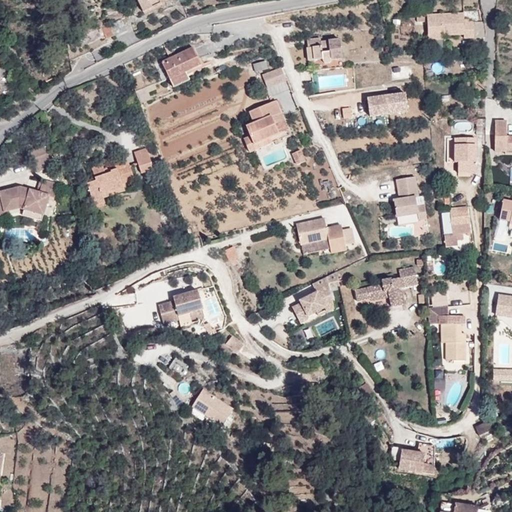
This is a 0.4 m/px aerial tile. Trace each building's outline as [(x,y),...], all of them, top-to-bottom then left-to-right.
[(165,0),(164,0),(137,0),(143,12),(161,4),(160,2),(165,0)] [(464,38),(474,38),(473,22),(469,22),(469,19),(464,19),(463,13),(417,16),(417,22),(427,22),(428,41),(445,40),(445,36),(464,35),(464,38)] [(115,36),(126,31),(121,20),(110,25),(115,36)] [(473,22),(474,38),(484,38),(484,22),(473,22)] [(99,30),(104,41),(115,36),(110,25),(99,30)] [(342,59),(340,40),(320,42),(320,38),(307,40),(308,48),(306,48),(308,61),(322,60),(324,63),(328,64),(330,63),(331,60),(342,59)] [(201,65),(193,48),(161,63),(173,87),(189,80),(186,73),(201,65)] [(266,61),(254,64),(256,72),(268,69),(266,61)] [(267,88),(286,81),(281,68),(262,76),(267,88)] [(157,89),(155,84),(135,92),(140,103),(151,99),(148,93),(157,89)] [(370,117),(408,111),(405,94),(367,99),(370,117)] [(254,145),(270,138),(279,134),(272,118),(282,113),(276,101),(249,112),(254,124),(246,127),(250,137),(254,145)] [(272,118),(279,134),(289,130),(282,113),(272,118)] [(511,137),(506,138),(506,122),(495,122),(495,152),(506,152),(506,150),(511,150),(511,137)] [(250,137),(244,140),(249,153),(273,143),(270,138),(254,145),(250,137)] [(459,173),(475,173),(475,139),(456,139),(456,163),(459,163),(459,173)] [(45,147),(29,152),(33,161),(48,156),(45,147)] [(153,169),(146,149),(134,153),(141,174),(153,169)] [(300,151),(292,154),(297,165),(305,162),(300,151)] [(122,184),(121,180),(133,176),(128,161),(104,170),(102,165),(92,169),(96,182),(87,185),(94,205),(104,202),(103,198),(102,194),(124,187),(122,184)] [(419,197),(415,177),(396,180),(399,199),(394,200),(397,218),(417,215),(418,221),(427,220),(424,205),(417,206),(415,198),(419,197)] [(24,210),(44,216),(48,201),(49,197),(54,198),(58,184),(43,180),(39,193),(36,192),(20,188),(0,192),(0,197),(4,213),(8,211),(19,209),(24,210)] [(103,198),(125,191),(124,187),(102,194),(103,198)] [(4,213),(0,197),(0,219),(9,217),(8,211),(4,213)] [(511,228),(511,202),(503,200),(499,220),(510,222),(509,228),(511,229),(511,228)] [(470,232),(467,207),(450,209),(452,234),(444,235),(446,247),(458,246),(456,234),(470,232)] [(44,216),(24,210),(22,216),(42,222),(44,216)] [(324,219),(296,225),(301,245),(328,239),(330,249),(331,253),(346,250),(345,245),(342,230),(341,225),(327,229),(324,219)] [(352,228),(342,230),(345,245),(355,243),(352,228)] [(328,239),(301,245),(303,255),(330,249),(328,239)] [(383,285),(355,292),(357,301),(366,300),(371,298),(371,301),(390,297),(391,302),(392,307),(402,305),(399,288),(418,284),(414,267),(399,271),(400,279),(390,281),(390,280),(382,281),(383,285)] [(312,284),(317,293),(300,301),(301,303),(292,307),(300,323),(307,320),(308,316),(316,312),(325,308),(333,304),(329,288),(339,286),(336,272),(312,284)] [(433,304),(449,304),(449,291),(433,291),(433,304)] [(202,311),(198,293),(173,299),(174,302),(159,305),(163,325),(179,321),(178,317),(190,314),(202,311)] [(511,297),(498,296),(496,315),(511,317),(511,297)] [(367,308),(391,302),(390,297),(371,301),(371,298),(366,300),(367,308)] [(325,308),(316,312),(318,317),(334,309),(333,304),(325,308)] [(446,361),(465,361),(465,343),(460,343),(460,325),(465,325),(464,316),(448,316),(448,307),(428,309),(429,324),(442,325),(442,343),(446,343),(446,361)] [(192,325),(190,314),(178,317),(179,321),(181,328),(192,325)] [(225,344),(237,355),(244,346),(232,336),(225,344)] [(180,379),(188,367),(176,359),(168,371),(180,379)] [(445,378),(434,378),(434,389),(445,389),(445,378)] [(373,394),(366,383),(357,389),(364,399),(373,394)] [(228,417),(233,410),(203,390),(194,404),(206,411),(203,414),(222,426),(228,417)] [(379,406),(373,397),(364,403),(369,412),(379,406)] [(206,411),(194,404),(192,407),(203,414),(206,411)] [(228,417),(222,426),(227,429),(233,420),(228,417)] [(499,426),(495,418),(476,427),(479,435),(499,426)] [(399,469),(434,474),(434,446),(419,444),(418,455),(402,452),(399,469)] [(477,511),(478,507),(441,503),(440,511),(477,511)]
